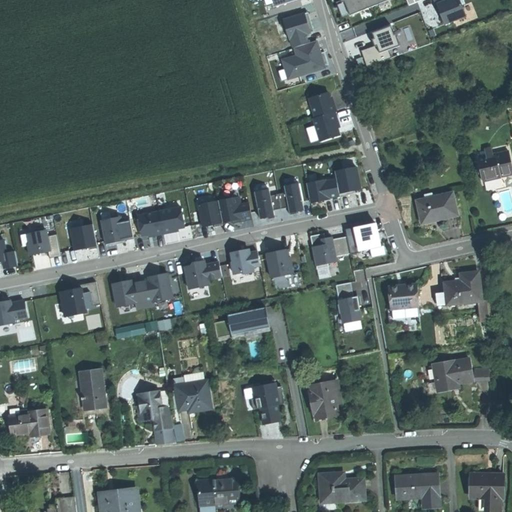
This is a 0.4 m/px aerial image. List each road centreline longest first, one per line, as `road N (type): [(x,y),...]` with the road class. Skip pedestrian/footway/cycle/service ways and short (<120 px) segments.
road 1 (residential): [(387,208),(0,285)]
road 2 (residential): [(379,442),(0,465)]
road 3 (residential): [(322,0),(387,208)]
road 4 (residential): [(511,236),(410,259),(387,208)]
